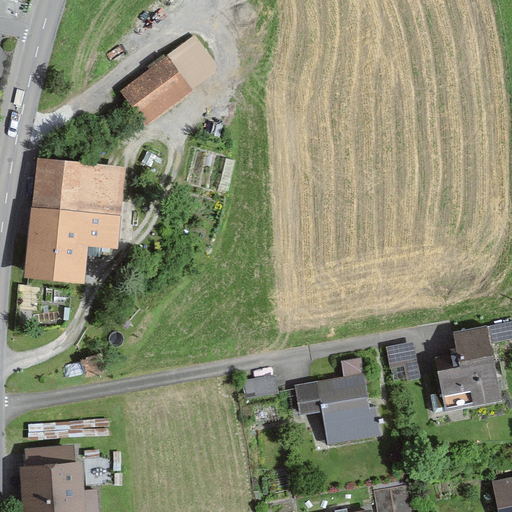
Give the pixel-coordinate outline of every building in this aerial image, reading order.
[(158,64),(115,95),(139,128),(182,97),(158,64)] [(112,177),(33,169),(22,288),(68,293),(73,249),(105,252),(112,177)] [(455,355),(429,361),(438,401),(463,396),(466,410),(494,404),(483,353),(511,346),(511,327),(511,321),(451,333),(455,355)] [(353,374),(291,384),(295,412),(316,409),(321,440),(371,433),(367,408),(359,410),(353,374)] [(71,471),(15,474),(16,511),(88,511),(87,493),(72,494),(71,471)] [(511,511),(511,480),(485,485),(490,511),(511,511)] [(402,511),(399,485),(366,490),(369,511),(402,511)]
